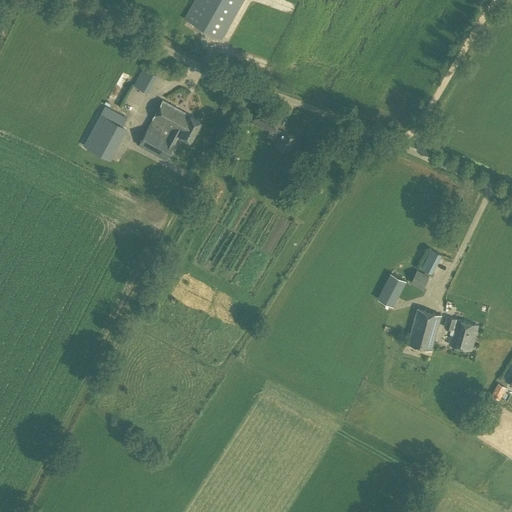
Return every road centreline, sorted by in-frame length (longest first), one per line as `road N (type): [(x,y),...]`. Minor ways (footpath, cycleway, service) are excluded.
road 1 (unclassified): [(511,195),(181,58),(80,0)]
road 2 (track): [(392,144),(417,128),(496,0)]
